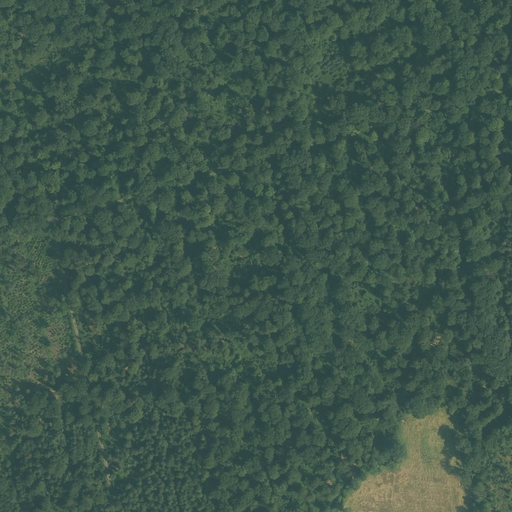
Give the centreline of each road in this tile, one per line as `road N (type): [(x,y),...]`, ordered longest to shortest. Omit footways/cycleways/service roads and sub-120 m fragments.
road 1 (track): [(511,86),(0,234)]
road 2 (track): [(0,8),(115,511)]
road 3 (track): [(287,0),(385,385)]
